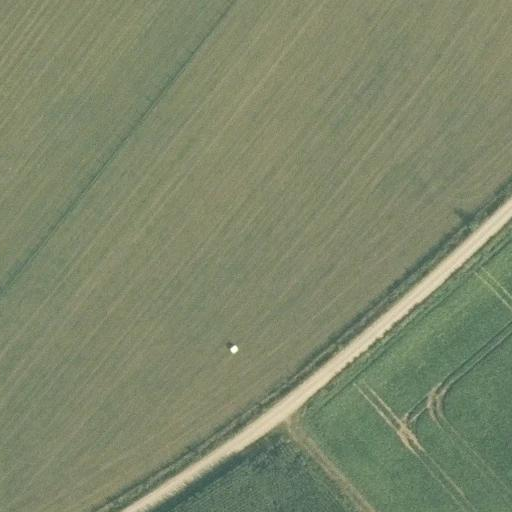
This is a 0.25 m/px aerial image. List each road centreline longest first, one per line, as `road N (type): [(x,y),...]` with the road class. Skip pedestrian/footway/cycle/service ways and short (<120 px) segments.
road 1 (track): [(138,511),(260,434),(447,281),(511,215)]
road 2 (track): [(362,511),(282,416)]
